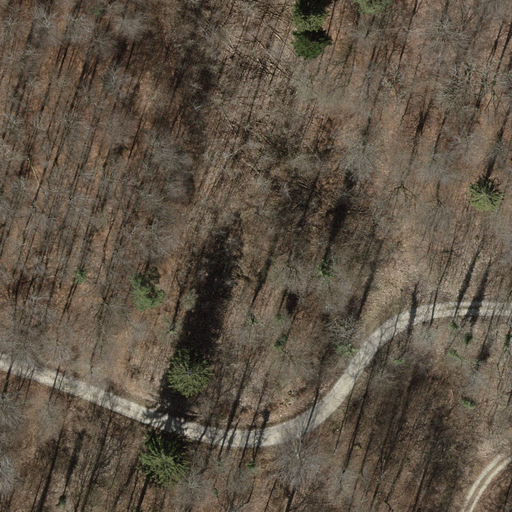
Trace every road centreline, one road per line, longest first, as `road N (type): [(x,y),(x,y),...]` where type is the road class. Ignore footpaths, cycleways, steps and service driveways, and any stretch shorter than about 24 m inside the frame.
road 1 (track): [(0,353),(226,423),(305,413),(390,334),(444,310),(511,309)]
road 2 (track): [(107,392),(160,293),(182,192),(184,96),(152,0)]
